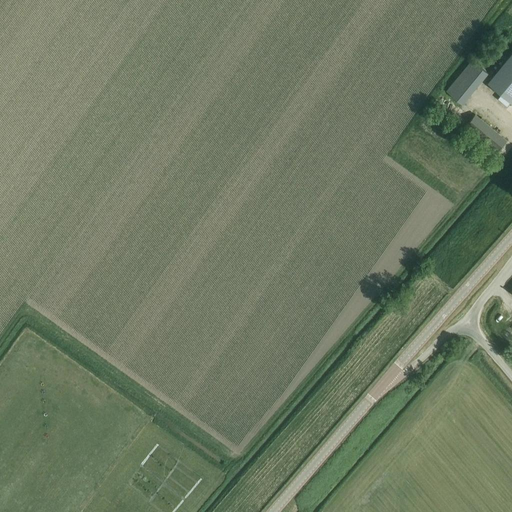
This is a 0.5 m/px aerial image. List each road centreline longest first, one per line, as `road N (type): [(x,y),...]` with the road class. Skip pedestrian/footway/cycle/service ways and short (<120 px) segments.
road 1 (secondary): [(382,382),(511,234)]
road 2 (secondary): [(272,511),(382,382)]
